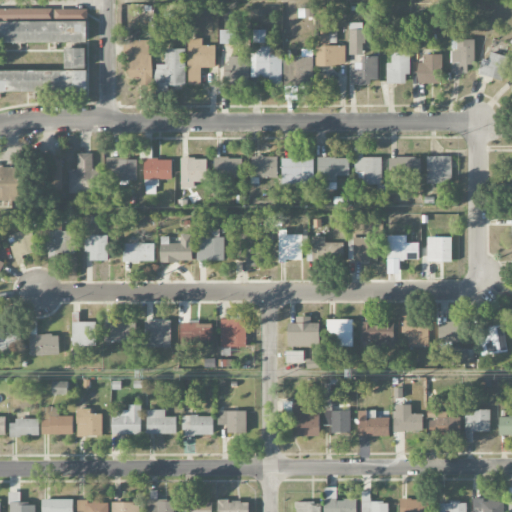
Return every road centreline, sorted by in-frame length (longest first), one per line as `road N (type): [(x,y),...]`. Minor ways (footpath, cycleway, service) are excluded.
road 1 (residential): [(511,466),(0,468)]
road 2 (residential): [(477,122),(0,126)]
road 3 (residential): [(477,290),(36,292)]
road 4 (residential): [(270,511),(269,291)]
road 5 (residential): [(477,290),(477,122)]
road 6 (residential): [(109,122),(108,0)]
